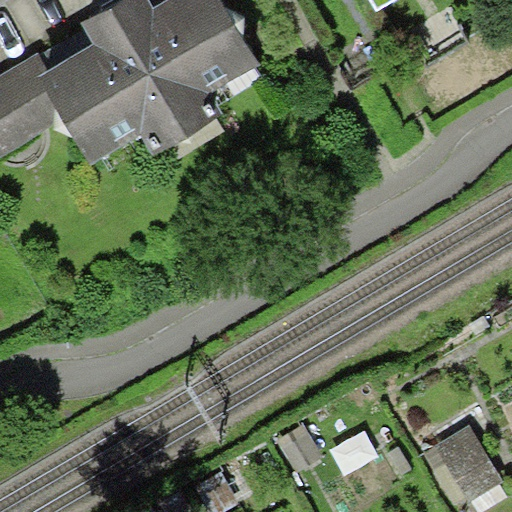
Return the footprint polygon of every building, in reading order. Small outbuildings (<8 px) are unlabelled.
[(136,0),(113,0),(0,66),(0,153),(59,119),(83,160),(141,126),(155,150),(216,114),(205,95),(252,67),(212,0),(158,0),(142,10),(136,0)] [(374,0),(380,8),(394,0),(374,0)] [(323,457),(299,422),(275,439),(299,473),(323,457)] [(470,423),(435,445),(446,463),(434,470),(455,505),(468,497),(473,504),(507,483),(470,423)] [(222,471),(196,485),(210,511),(224,511),(240,504),(222,471)]
